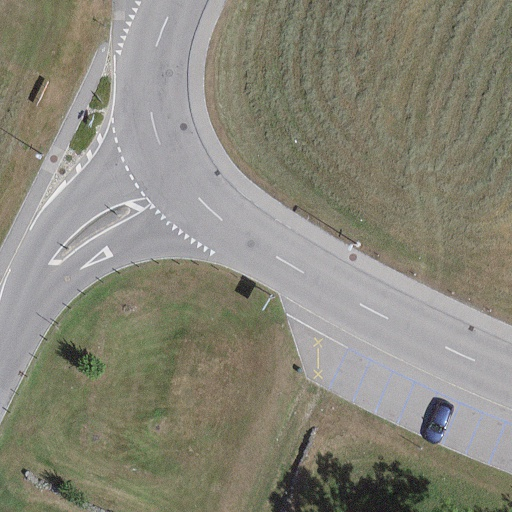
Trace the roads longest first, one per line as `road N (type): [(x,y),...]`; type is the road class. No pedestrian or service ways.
road 1 (residential): [(174,175),(248,240),(381,319),(511,377)]
road 2 (residential): [(174,175),(61,252),(0,344)]
road 3 (residential): [(173,0),(156,37),(147,90),(155,140),(174,175)]
